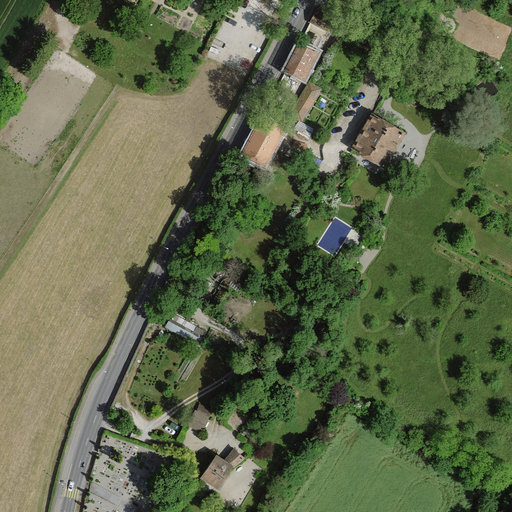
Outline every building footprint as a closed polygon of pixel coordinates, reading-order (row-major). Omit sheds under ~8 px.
[(318,12),(312,22),(328,31),(334,21),(318,12)] [(300,47),(288,70),(304,78),(316,55),(300,47)] [(320,89),(310,83),(291,115),(302,121),(320,89)] [(405,134),(375,115),(354,150),(385,168),(405,134)] [(266,166),(284,131),(263,120),(245,155),(266,166)] [(190,323),(173,314),(167,325),(193,338),(199,327),(190,322),(190,323)] [(195,411),(188,424),(200,430),(207,418),(195,411)] [(243,457),(233,449),(223,461),(231,466),(243,457)] [(223,461),(216,456),(202,477),(217,487),(231,466),(223,461)]
